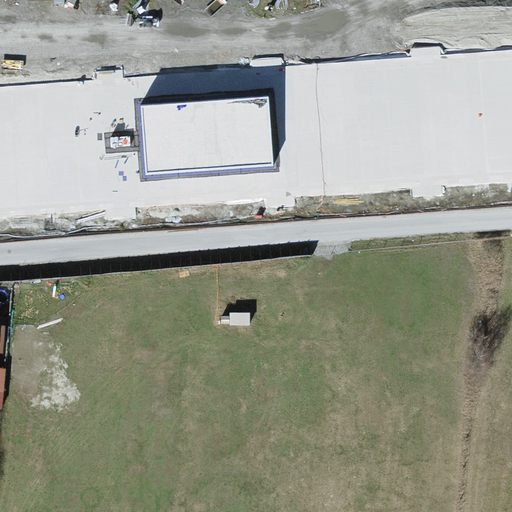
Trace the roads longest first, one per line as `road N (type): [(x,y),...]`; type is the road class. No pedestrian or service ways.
road 1 (motorway): [(0,184),(511,142)]
road 2 (motorway): [(511,66),(0,105)]
road 3 (unclassified): [(511,218),(0,253)]
